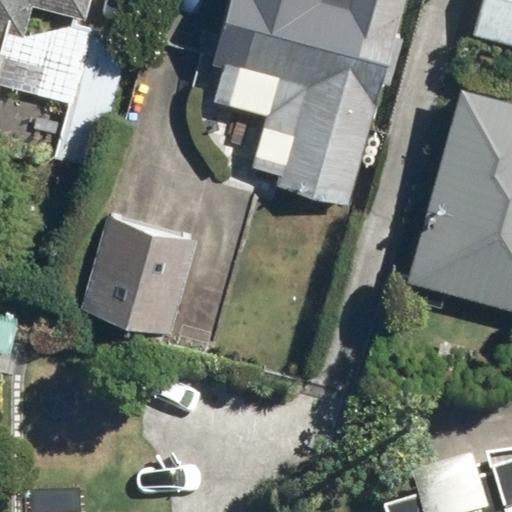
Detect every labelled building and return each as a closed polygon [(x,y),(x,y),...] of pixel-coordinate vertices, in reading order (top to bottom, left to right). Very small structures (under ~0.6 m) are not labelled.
[(0,0),(0,85),(72,105),(56,161),(91,171),(129,39),(76,24),(82,0),(0,0)] [(339,208),(397,0),(220,0),(204,61),(216,64),(206,102),(263,118),(248,169),(276,177),(272,189),(339,208)] [(511,48),(511,0),(472,0),(463,35),(511,48)] [(511,105),(452,89),(399,280),(511,311),(511,105)] [(193,238),(104,213),(75,314),(164,339),(193,238)] [(511,511),(511,455),(476,461),(481,478),(462,484),(457,468),(396,487),(402,504),(376,511),(511,511)]
